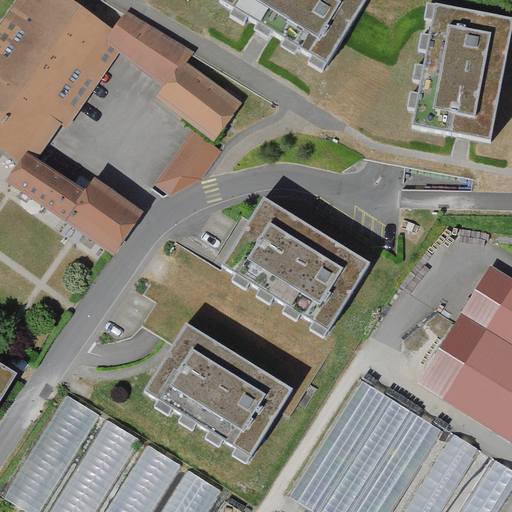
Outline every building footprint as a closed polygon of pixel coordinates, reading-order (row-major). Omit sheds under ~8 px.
[(7,200),(109,267),(139,222),(87,188),(80,199),(31,167),(55,130),(60,133),(112,56),(166,92),(155,110),(194,135),(157,191),(169,199),(200,183),(220,154),(211,148),(239,107),(184,70),(192,59),(130,17),(118,36),(63,0),(23,0),(0,35),(0,162),(22,177),(7,200)] [(371,1),(369,0),(223,0),(223,1),(237,9),(232,16),(247,25),(251,18),(261,24),(256,31),(272,41),(277,33),(289,41),(285,47),(301,57),(305,51),(318,59),(314,65),(327,73),(371,1)] [(493,146),(511,49),(511,24),(429,8),(424,30),(433,32),(432,41),(424,40),(421,57),(428,58),(425,74),(418,73),(415,86),(422,88),(420,102),(414,100),(411,112),(418,114),(414,131),(493,146)] [(372,267),(269,203),(227,271),(240,280),(236,287),(250,296),(254,288),(262,293),(258,301),(274,311),(278,303),(290,311),(286,317),(302,327),(307,321),(319,328),(315,335),(326,342),(372,267)] [(421,393),(511,447),(511,284),(493,273),(421,393)] [(297,393),(188,326),(146,394),(160,402),(155,409),(169,418),(174,411),(184,417),(179,424),(195,434),(200,427),(212,434),(207,441),(224,451),(228,444),(241,452),(236,459),(251,467),(255,461),(297,393)] [(0,404),(18,375),(0,363),(0,404)] [(296,497),(319,511),(388,511),(440,430),(365,383),(296,497)] [(40,511),(100,417),(66,395),(1,499),(22,511),(40,511)] [(97,511),(143,440),(109,419),(50,511),(97,511)] [(444,511),(482,452),(451,432),(401,511),(444,511)] [(153,511),(183,465),(149,444),(106,511),(153,511)] [(501,511),(511,495),(511,472),(497,464),(465,511),(501,511)] [(210,511),(223,491),(189,470),(162,511),(210,511)]
